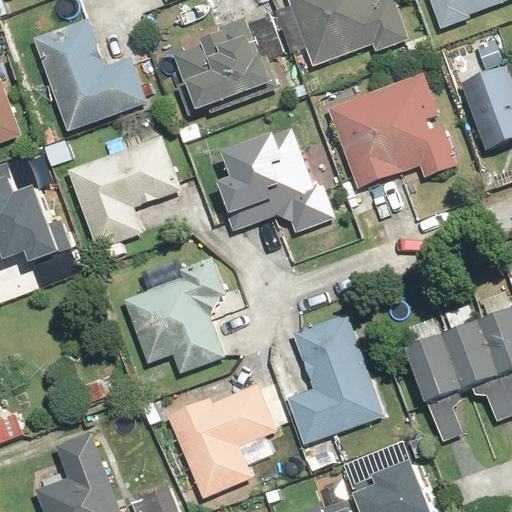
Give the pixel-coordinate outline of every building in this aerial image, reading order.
[(294,0),(297,6),(282,12),(300,57),(314,52),(321,70),(380,47),(382,54),(417,41),(401,0),(391,0),(386,2),(384,0),(294,0)] [(511,0),(437,0),(450,31),(511,6),(511,0)] [(115,68),(94,17),(38,39),(76,135),(157,103),(139,58),(115,68)] [(257,18),(178,53),(195,91),(202,88),(214,115),(286,83),(276,62),(293,54),(276,17),(260,24),(257,18)] [(0,141),(28,131),(0,58),(0,141)] [(491,159),(511,150),(511,70),(463,91),(491,159)] [(334,116),(362,192),(426,168),(432,185),(470,171),(435,78),(334,116)] [(57,171),(79,163),(71,141),(62,144),(55,124),(42,128),(57,171)] [(309,130),(236,158),(244,180),(224,187),(242,234),(294,214),(303,236),(343,220),(309,130)] [(130,151),(75,172),(107,256),(152,239),(149,233),(199,214),(169,136),(151,143),(147,132),(126,139),(130,151)] [(0,261),(36,248),(40,259),(77,246),(66,217),(58,220),(45,184),(25,191),(14,160),(0,165),(0,261)] [(184,261),(147,275),(152,291),(129,299),(153,369),(180,360),(186,376),(233,360),(218,318),(241,310),(222,257),(187,269),(184,261)] [(498,327),(493,329),(511,381),(511,304),(511,303),(492,310),(498,327)] [(453,340),(473,396),(478,394),(482,402),(492,403),(501,429),(511,423),(511,388),(490,329),(481,330),(474,309),(446,319),(453,340)] [(318,471),(340,463),(335,450),(328,453),(324,443),(393,420),(357,316),(300,335),(319,390),(295,398),(312,447),(306,449),(311,463),(315,462),(318,471)] [(433,324),(406,333),(413,354),(408,356),(441,448),(462,441),(453,415),(462,406),(459,399),(470,395),(450,339),(439,343),(433,324)] [(248,451),(285,434),(259,377),(173,416),(211,500),(259,477),(248,451)] [(0,447),(28,437),(18,412),(0,418),(0,447)] [(76,480),(44,492),(52,511),(131,511),(101,437),(65,452),(76,480)] [(360,481),(372,511),(441,511),(421,458),(360,481)] [(138,511),(184,511),(174,488),(136,505),(138,511)] [(361,511),(355,495),(310,511),(361,511)]
